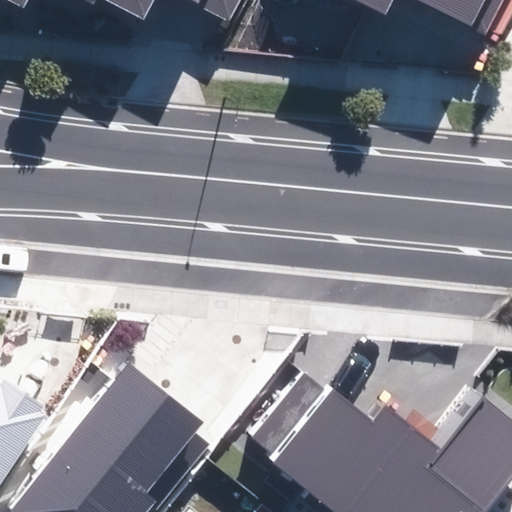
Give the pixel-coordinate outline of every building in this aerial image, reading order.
[(10,0),(22,5),(24,0),(99,0),(138,19),(147,0),(193,0),(231,19),(240,0),(10,0)] [(354,0),(475,60),(504,0),(354,0)] [(201,425),(131,368),(13,511),(142,511),(155,496),(148,490),(201,425)] [(308,370),(251,439),(341,511),(344,511),(345,511),(481,511),(511,475),(511,422),(487,402),(444,455),(384,406),(371,421),(308,370)] [(0,488),(50,416),(0,381),(0,488)]
